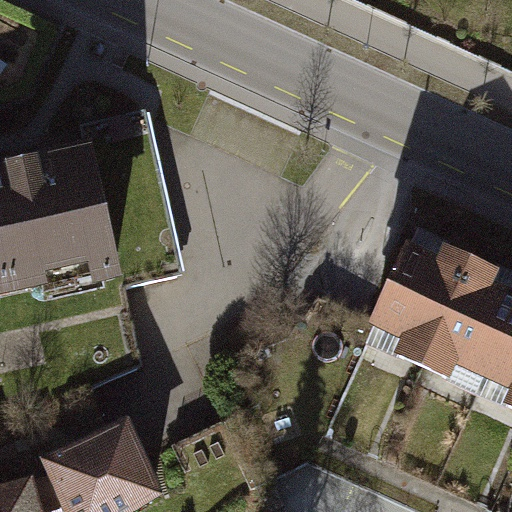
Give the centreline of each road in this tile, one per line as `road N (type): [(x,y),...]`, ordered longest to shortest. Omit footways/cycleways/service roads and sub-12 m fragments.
road 1 (secondary): [(511,166),(152,0)]
road 2 (unknown): [(412,120),(208,290),(187,316),(169,371)]
